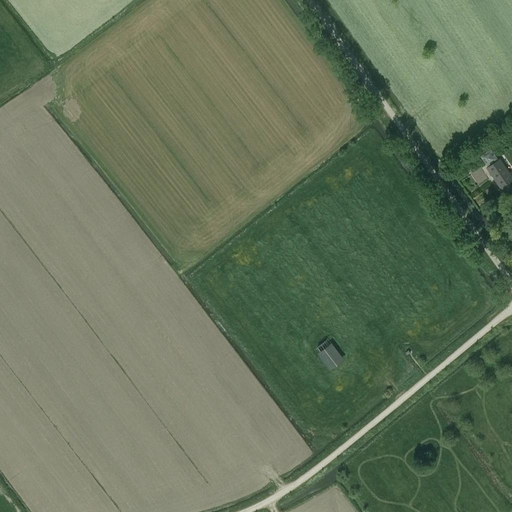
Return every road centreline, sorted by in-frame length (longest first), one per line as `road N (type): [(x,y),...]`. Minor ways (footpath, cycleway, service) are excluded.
road 1 (unclassified): [(511,285),(305,0)]
road 2 (unclassified): [(246,511),(281,495),(511,309)]
